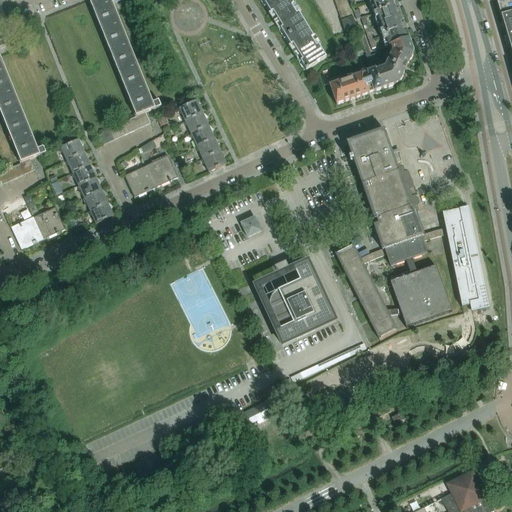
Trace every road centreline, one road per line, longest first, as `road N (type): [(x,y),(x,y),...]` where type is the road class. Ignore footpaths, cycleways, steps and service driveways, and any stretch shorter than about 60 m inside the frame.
road 1 (residential): [(319,134),(0,282)]
road 2 (unclassified): [(288,511),(511,405)]
road 3 (residential): [(319,134),(237,0)]
road 4 (residential): [(439,88),(319,134)]
